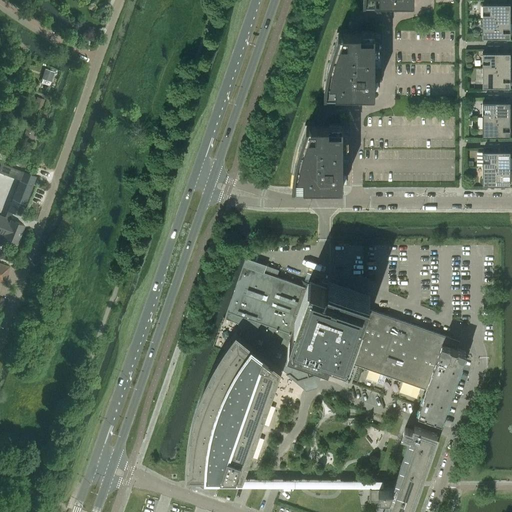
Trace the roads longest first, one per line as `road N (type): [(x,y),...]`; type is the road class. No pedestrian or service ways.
road 1 (residential): [(428,511),(479,371),(473,327),(322,272),(324,201)]
road 2 (residential): [(0,342),(120,0)]
road 3 (tertiary): [(193,175),(91,463)]
road 4 (tertiary): [(109,469),(207,189)]
road 5 (residential): [(356,201),(356,113),(388,102),(390,20),(427,8),(428,0)]
road 6 (tertiary): [(255,0),(193,175)]
road 7 (tertiary): [(212,172),(273,0)]
road 8 (residential): [(356,201),(511,202)]
road 9 (residential): [(228,511),(109,469)]
